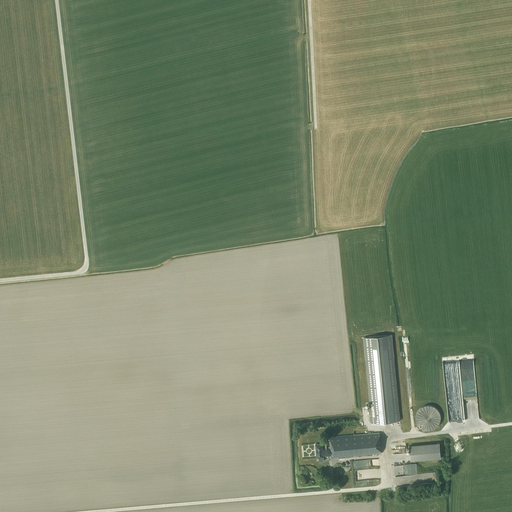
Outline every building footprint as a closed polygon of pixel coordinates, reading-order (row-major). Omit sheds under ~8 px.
[(400,420),(394,357),(392,334),(363,337),(372,423),(400,420)] [(450,426),(458,425),(454,388),(445,389),(450,426)] [(416,414),(415,417),(416,420),(417,423),(419,426),(422,428),(425,429),(428,430),(431,429),(434,428),(437,426),(439,423),(440,420),(441,417),(440,414),(439,411),(437,408),(434,406),(431,405),(428,405),(425,405),(422,406),(419,408),(417,411),(416,414)] [(332,458),(381,453),(379,432),(329,437),(330,446),(329,447),(328,443),(325,443),(325,448),(323,448),(323,443),(315,443),(317,457),(319,457),(319,461),(324,460),(324,455),(331,455),(331,456),(332,458)] [(439,442),(409,445),(411,461),(441,458),(439,442)] [(380,458),(355,460),(356,469),(380,467),(380,458)]
